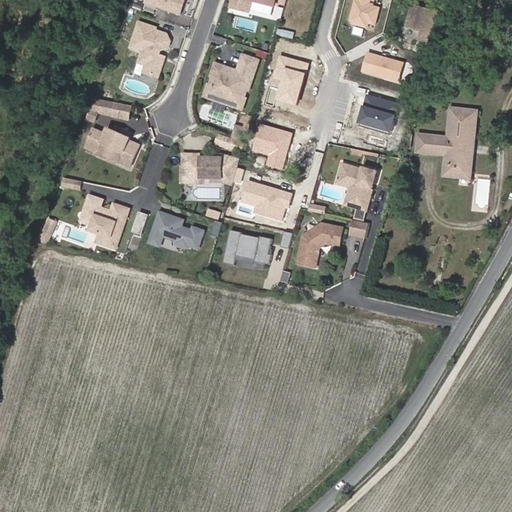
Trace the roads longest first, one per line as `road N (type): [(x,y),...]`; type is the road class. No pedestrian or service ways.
road 1 (track): [(339,511),(421,428),(511,281)]
road 2 (tertiary): [(320,511),(393,442),(463,328)]
road 3 (residential): [(329,0),(321,43),(333,75),(315,133)]
road 4 (residential): [(463,328),(334,298)]
road 5 (residential): [(212,0),(173,118)]
